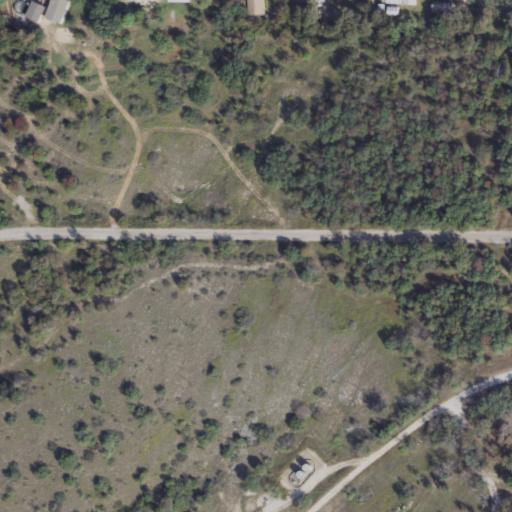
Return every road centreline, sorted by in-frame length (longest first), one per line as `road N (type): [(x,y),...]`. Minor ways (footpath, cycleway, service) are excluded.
road 1 (residential): [(511,371),(450,399),(309,511)]
road 2 (residential): [(450,399),(465,451),(488,482),(491,511)]
